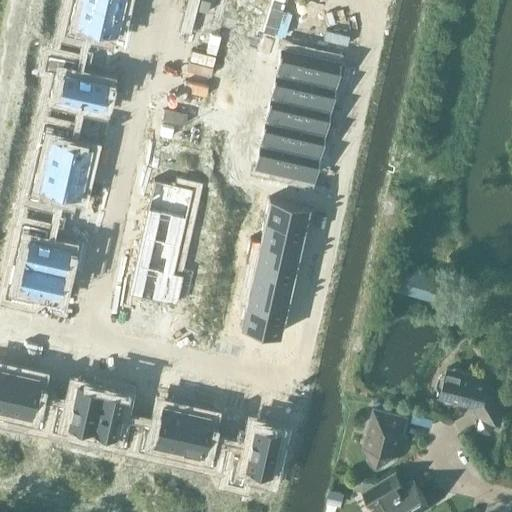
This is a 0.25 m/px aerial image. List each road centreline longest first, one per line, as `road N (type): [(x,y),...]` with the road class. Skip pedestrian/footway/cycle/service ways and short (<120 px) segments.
road 1 (residential): [(83,337),(293,385),(377,26),(371,0)]
road 2 (residential): [(165,0),(83,337)]
